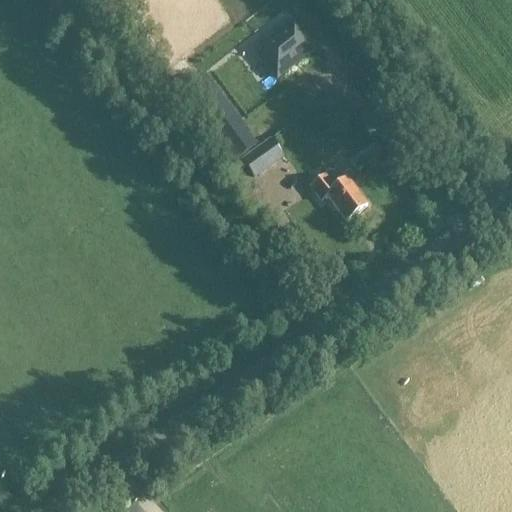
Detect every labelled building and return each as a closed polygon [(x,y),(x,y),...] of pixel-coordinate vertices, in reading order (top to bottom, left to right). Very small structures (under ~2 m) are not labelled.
[(277,81),(314,51),(294,25),(256,54),(277,81)] [(203,78),(182,94),(215,140),(237,124),(203,78)] [(255,164),(274,192),(309,168),(290,140),(255,164)] [(347,182),(336,191),(326,178),(309,191),(319,203),(326,199),(346,225),(367,208),(347,182)] [(323,207),(309,210),(313,226),(327,223),(323,207)]
